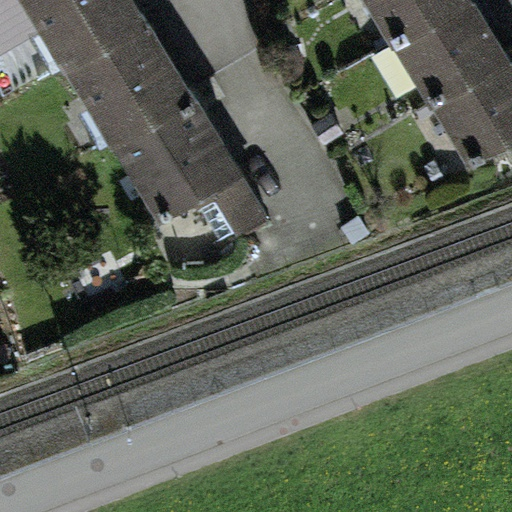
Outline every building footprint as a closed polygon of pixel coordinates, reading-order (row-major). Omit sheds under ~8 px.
[(154,14),(144,0),(30,0),(72,66),(154,14)] [(461,0),(369,0),(396,41),(461,0)] [(511,50),(511,33),(490,0),(461,0),(396,41),(434,100),(511,50)] [(202,90),(154,14),(72,66),(121,142),(202,90)] [(511,134),(511,50),(434,100),(472,159),(511,134)] [(251,167),(202,90),(121,142),(170,218),(251,167)]
